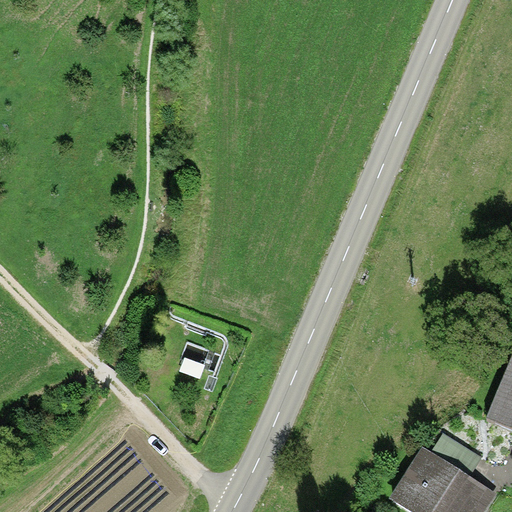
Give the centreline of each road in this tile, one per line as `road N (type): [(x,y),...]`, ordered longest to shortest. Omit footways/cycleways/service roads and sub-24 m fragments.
road 1 (tertiary): [(450,0),(307,350),(229,511)]
road 2 (track): [(0,277),(226,511)]
